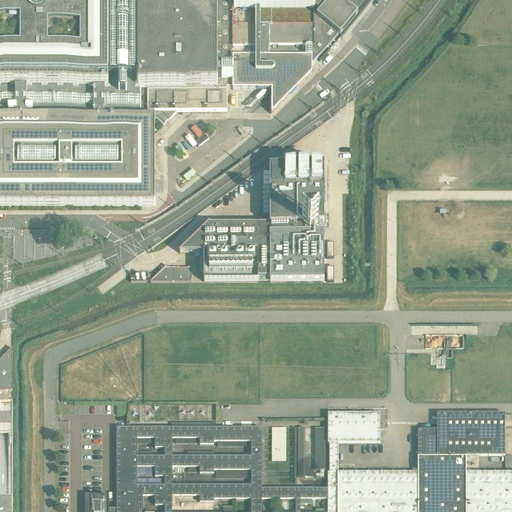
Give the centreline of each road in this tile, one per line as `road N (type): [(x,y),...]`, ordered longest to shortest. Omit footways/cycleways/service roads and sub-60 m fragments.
road 1 (unclassified): [(49,511),(49,359),(59,352),(158,318),(511,317)]
road 2 (unclassified): [(0,220),(94,224),(128,248)]
